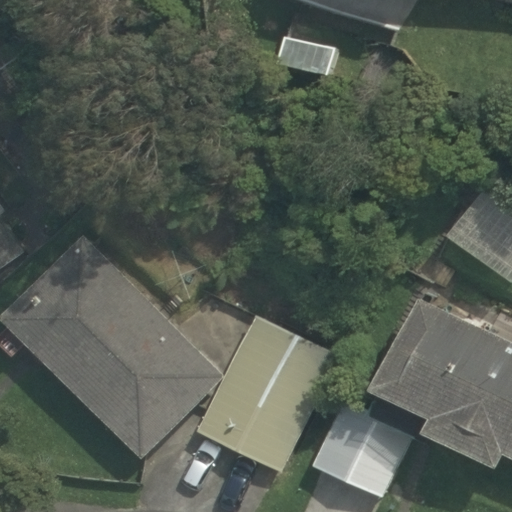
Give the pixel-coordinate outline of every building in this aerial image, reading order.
[(0,268),(24,252),(0,215),(0,214),(8,209),(0,197),(0,268)] [(144,458),(225,375),(86,233),(1,316),(144,458)] [(511,340),(423,297),(373,387),(432,416),(424,430),(498,466),(506,451),(511,454),(511,340)] [(256,314),(200,430),(284,472),(343,354),(256,314)] [(417,434),(346,402),(315,465),(386,499),(417,434)]
